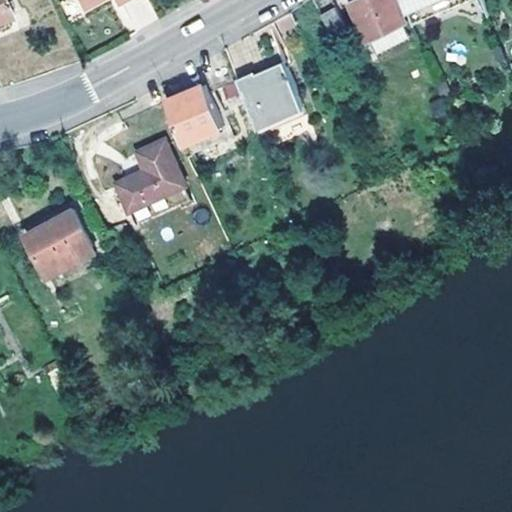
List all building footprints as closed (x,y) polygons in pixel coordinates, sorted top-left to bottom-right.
[(8,0),(0,0),(0,20),(14,14),(8,0)] [(397,0),(364,0),(354,5),(369,40),(373,39),(403,26),(408,23),(397,0)] [(403,0),(410,16),(414,27),(476,0),(403,0)] [(339,8),(326,15),(339,41),(353,35),(339,8)] [(410,41),(403,26),(373,39),(380,53),(410,41)] [(261,70),(242,77),(261,127),(306,108),(287,62),(262,72),(261,70)] [(210,84),(171,100),(188,143),(227,127),(210,84)] [(227,127),(188,143),(194,156),(232,140),(227,127)] [(151,170),(165,195),(187,184),(168,139),(141,152),(151,170)] [(135,210),(165,195),(151,170),(123,182),(135,210)] [(77,210),(29,236),(52,278),(100,253),(77,210)] [(178,322),(169,303),(147,314),(156,332),(178,322)]
